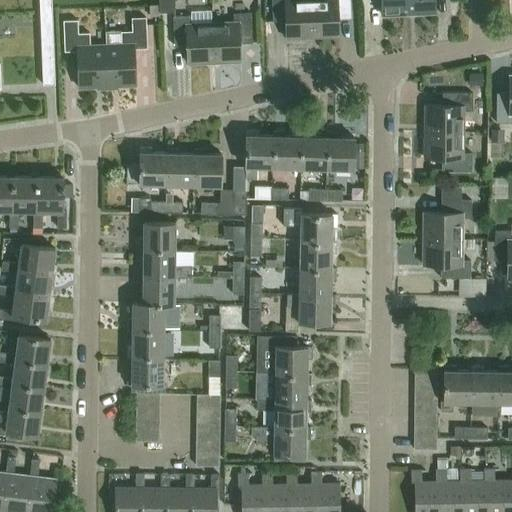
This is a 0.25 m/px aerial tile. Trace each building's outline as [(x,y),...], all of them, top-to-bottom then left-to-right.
[(52,0),(40,0),(41,9),(53,8),(52,0)] [(176,12),(175,0),(160,0),(160,13),(176,12)] [(314,38),(312,0),(298,0),(291,0),(273,0),(274,21),(287,21),(288,39),(314,38)] [(312,0),(314,38),(340,37),(340,19),(352,19),(351,0),(312,0)] [(409,0),(383,0),(385,15),(411,14),(409,0)] [(409,0),(411,14),(437,13),(436,0),(409,0)] [(158,4),(149,5),(150,17),(159,16),(158,4)] [(53,8),(41,9),(42,24),(54,24),(53,9),(53,8)] [(214,24),(216,63),(242,62),(241,45),(254,44),(253,14),(235,15),(235,23),(214,24)] [(216,63),(214,24),(193,25),(193,17),(175,17),(176,47),(188,46),(189,64),(216,63)] [(107,45),(109,88),(137,86),(135,49),(148,49),(147,18),(132,19),(133,32),(122,32),(122,45),(107,45)] [(109,88),(107,45),(91,46),(90,34),(79,35),(78,21),(65,22),(66,51),(79,52),(80,89),(109,88)] [(54,24),(42,24),(42,40),(55,39),(54,24)] [(55,39),(42,40),(43,55),(55,54),(55,39)] [(55,54),(43,55),(44,70),(56,70),(55,54)] [(57,85),(56,70),(44,70),(44,86),(57,85)] [(482,87),(482,74),(472,74),(472,87),(482,87)] [(511,76),(510,76),(510,94),(498,94),(498,123),(511,122),(511,76)] [(426,132),(464,132),(464,111),(474,111),(474,94),(444,93),(444,106),(426,106),(426,132)] [(491,129),(491,142),(503,142),(504,129),(491,129)] [(275,136),(274,136),(260,136),(260,131),(247,131),(247,164),(235,164),(234,187),(246,188),(247,177),(258,177),(258,167),(274,168),(275,136)] [(301,136),(287,136),(287,131),(274,131),(274,136),(275,136),(274,168),(301,168),(301,136)] [(328,137),(313,137),(313,132),(301,132),(301,136),(301,168),(328,168),(328,137)] [(328,137),(328,168),(355,169),(356,142),(356,137),(340,137),(340,132),(328,132),(328,137)] [(464,153),(464,132),(426,132),(426,159),(443,159),(443,171),(473,171),(473,153),(464,153)] [(356,142),(355,169),(365,169),(365,143),(356,142)] [(141,148),(140,184),(168,185),(168,169),(168,153),(154,153),(154,148),(141,148)] [(195,154),(180,154),(181,149),(168,149),(168,153),(168,185),(195,186),(195,154)] [(195,154),(195,186),(222,186),(223,155),(207,154),(207,150),(195,149),(195,154)] [(16,211),(16,177),(0,176),(0,211),(11,211),(11,228),(20,228),(20,211),(16,211)] [(40,212),(40,177),(16,177),(16,211),(20,211),(35,211),(35,228),(44,228),(44,212),(40,212)] [(40,212),(44,212),(59,212),(59,228),(68,228),(68,211),(65,211),(65,177),(40,177),(40,212)] [(274,187),(255,187),(254,198),(274,199),(274,187)] [(291,199),(292,188),(274,187),(274,199),(291,199)] [(310,201),(327,201),(327,190),(311,189),(310,201)] [(327,190),(327,201),(343,202),(343,190),(327,190)] [(202,216),(234,216),(234,192),(222,191),(221,204),(203,204),(202,216)] [(234,192),(234,216),(247,216),(248,192),(234,192)] [(140,199),(140,214),(167,214),(167,203),(152,202),(152,199),(140,199)] [(425,239),(463,240),(464,218),(472,218),(472,201),(442,200),(442,213),(425,213),(425,239)] [(167,203),(167,214),(185,215),(185,203),(167,203)] [(333,242),(333,241),(334,227),(338,227),(339,214),(303,214),(303,209),(285,209),(285,226),(302,226),(302,241),(333,242)] [(251,240),(262,241),(263,213),(255,213),(254,225),(251,225),(251,240)] [(145,250),(177,251),(177,223),(145,223),(145,238),(140,238),(140,250),(145,250)] [(246,243),(246,227),(235,227),(235,243),(244,243),(246,243)] [(511,278),(511,231),(496,232),(496,261),(508,261),(508,278),(511,278)] [(463,261),(463,240),(425,239),(424,265),(442,266),(441,279),(471,279),(471,261),(463,261)] [(251,240),(251,257),(262,257),(262,241),(251,240)] [(333,241),(333,242),(302,241),(301,268),(333,269),(333,268),(333,254),(338,254),(338,241),(333,241)] [(19,269),(53,273),(55,248),(39,246),(21,244),(19,264),(3,262),(2,271),(18,273),(19,269)] [(176,264),(177,251),(145,250),(145,265),(140,265),(140,277),(145,277),(176,277),(193,277),(193,265),(176,264)] [(235,278),(246,278),(246,262),(235,262),(235,278)] [(338,268),(333,268),(333,269),(301,268),(301,295),(333,295),(333,280),(338,280),(338,268)] [(50,297),(53,273),(19,269),(18,273),(16,288),(0,285),(0,294),(15,297),(16,293),(50,297)] [(176,305),(176,277),(145,277),(144,292),(140,292),(140,303),(140,304),(166,304),(166,305),(176,305)] [(251,294),(263,294),(263,278),(251,277),(251,294)] [(246,294),(246,278),(235,278),(235,294),(246,294)] [(47,321),(50,297),(16,293),(15,297),(14,312),(0,310),(0,319),(14,321),(14,317),(47,321)] [(262,331),(263,294),(251,294),(251,331),(262,331)] [(333,295),(301,295),(289,295),(288,307),(301,307),(300,322),(332,323),(332,307),(337,307),(337,295),(333,295)] [(140,304),(140,303),(134,303),(134,319),(129,319),(129,331),(134,331),(166,331),(166,305),(166,304),(140,304)] [(210,331),(222,331),(222,315),(210,315),(210,331)] [(165,358),(166,331),(134,331),(134,345),(129,345),(129,358),(134,358),(134,357),(165,358)] [(222,348),(222,331),(210,331),(210,348),(222,348)] [(1,352),(0,356),(0,361),(16,364),(17,359),(49,364),(52,339),(20,335),(17,354),(1,352)] [(308,374),(308,373),(308,359),(313,359),(314,347),(277,346),(276,373),(308,374)] [(228,356),(227,371),(238,372),(239,356),(228,356)] [(165,385),(165,358),(134,357),(134,358),(134,372),(129,372),(128,385),(165,385)] [(221,375),(221,358),(210,358),(210,375),(221,375)] [(0,376),(0,385),(13,387),(13,383),(46,388),(49,364),(17,359),(16,364),(14,378),(0,376)] [(473,371),(458,371),(458,366),(446,366),(445,402),(440,402),(440,413),(452,413),(452,402),(473,403),(473,371)] [(499,403),(500,371),(499,371),(485,371),(485,366),(473,366),(473,371),(473,403),(499,403)] [(511,371),(511,366),(499,366),(499,371),(500,371),(499,403),(511,402),(511,371)] [(238,372),(227,371),(227,389),(238,389),(238,372)] [(416,382),(439,382),(439,371),(416,371),(416,382)] [(313,374),(308,373),(308,374),(276,373),(276,400),(307,401),(307,400),(308,386),(313,386),(313,374)] [(416,393),(439,393),(439,382),(416,382),(416,393)] [(0,400),(0,409),(9,411),(10,408),(43,412),(46,388),(13,383),(13,387),(11,402),(0,400)] [(138,405),(161,406),(161,394),(138,393),(138,405)] [(416,404),(439,404),(439,393),(416,393),(416,404)] [(198,407),(222,407),(222,395),(213,394),(199,395),(198,407)] [(307,401),(276,400),(258,399),(257,410),(276,410),(275,427),(307,427),(307,412),(312,413),(312,400),(307,400),(307,401)] [(416,415),(439,416),(439,404),(416,404),(416,415)] [(161,417),(161,406),(138,405),(138,417),(161,417)] [(198,418),(221,419),(222,407),(198,407),(198,418)] [(39,436),(43,412),(10,408),(9,411),(7,425),(0,423),(0,433),(7,435),(8,432),(39,436)] [(226,425),(237,425),(237,409),(227,408),(226,425)] [(416,427),(439,427),(439,416),(416,415),(416,427)] [(138,429),(161,429),(161,417),(138,417),(138,429)] [(198,430),(221,431),(221,419),(198,418),(198,430)] [(237,441),(237,425),(226,425),(226,441),(237,441)] [(307,427),(275,427),(253,426),(253,437),(258,437),(258,443),(275,443),(275,454),(306,455),(306,439),(311,439),(312,427),(307,427)] [(416,438),(439,438),(439,427),(416,427),(416,438)] [(472,439),(472,427),(456,427),(456,438),(472,439)] [(472,427),(472,439),(488,439),(489,427),(472,427)] [(161,441),(161,429),(138,429),(137,441),(161,441)] [(198,442),(221,442),(221,431),(198,430),(198,442)] [(439,449),(439,438),(416,438),(415,449),(439,449)] [(198,454),(221,454),(221,442),(198,442),(198,454)] [(453,447),(453,459),(462,459),(462,447),(453,447)] [(10,449),(9,457),(17,458),(18,450),(10,449)] [(221,466),(221,454),(198,454),(197,466),(221,466)] [(10,473),(5,511),(6,511),(29,511),(34,476),(31,476),(15,474),(17,458),(9,457),(7,473),(10,473)] [(34,476),(29,511),(54,511),(58,479),(53,479),(38,477),(40,460),(33,459),(31,476),(34,476)] [(55,468),(53,479),(58,479),(61,479),(62,469),(55,468)] [(472,469),(461,470),(461,481),(465,481),(465,511),(490,511),(490,481),(486,481),(472,481),(472,469)] [(496,469),(486,469),(486,481),(490,481),(490,511),(511,511),(511,480),(496,480),(496,469)] [(423,470),(413,471),(413,483),(416,483),(416,511),(441,511),(441,481),(437,481),(423,482),(423,470)] [(447,470),(437,470),(437,481),(441,481),(441,511),(465,511),(465,481),(461,481),(447,481),(447,470)] [(0,511),(5,511),(10,473),(7,473),(0,471),(0,511)] [(323,472),(313,473),(313,483),(316,483),(316,511),(341,511),(341,483),(323,483),(323,472)] [(249,473),(240,474),(240,486),(243,486),(243,511),(267,511),(267,484),(264,484),(249,484),(249,473)] [(274,473),(264,473),(264,484),(267,484),(267,511),(292,511),(292,483),(288,483),(274,484),(274,473)] [(298,473),(288,473),(288,483),(292,483),(292,511),(316,511),(316,483),(313,483),(299,483),(298,473)] [(117,488),(116,511),(141,511),(142,489),(145,489),(145,474),(138,474),(137,489),(117,488)] [(142,489),(141,511),(166,511),(167,489),(170,489),(170,474),(163,474),(162,489),(145,489),(142,489)] [(167,489),(166,511),(191,511),(192,489),(196,489),(196,475),(187,475),(187,489),(170,489),(167,489)] [(192,489),(191,511),(216,511),(217,491),(221,491),(221,475),(212,475),(212,490),(196,489),(192,489)]
